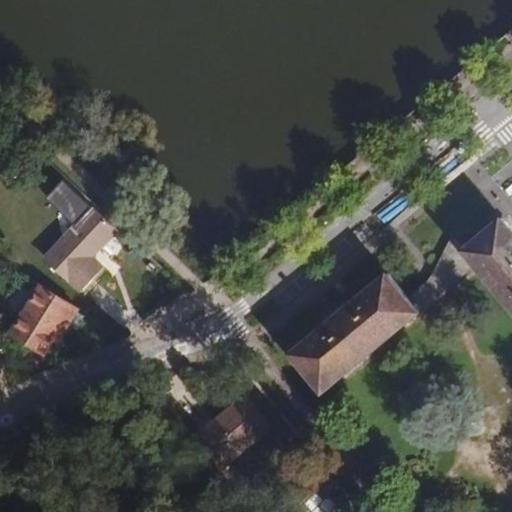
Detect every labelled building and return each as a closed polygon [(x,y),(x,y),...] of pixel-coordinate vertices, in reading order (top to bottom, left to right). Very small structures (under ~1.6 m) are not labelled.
[(120,227),(96,205),(47,258),(82,291),(104,267),(93,256),(120,227)] [(475,242),(461,254),(453,245),(436,281),(447,296),(476,273),(511,317),(511,239),(499,223),(475,242)] [(409,302),(388,275),(286,356),(320,398),(437,304),(425,290),(409,302)] [(447,296),(436,281),(425,290),(437,304),(447,296)] [(79,310),(42,287),(13,333),(46,353),(63,325),(67,328),(79,310)] [(272,427),(246,396),(217,420),(201,433),(198,435),(224,466),(272,427)] [(217,420),(213,415),(197,428),(201,433),(217,420)] [(307,511),(331,489),(324,482),(292,511),(307,511)] [(355,503),(346,491),(338,498),(347,509),(355,503)]
